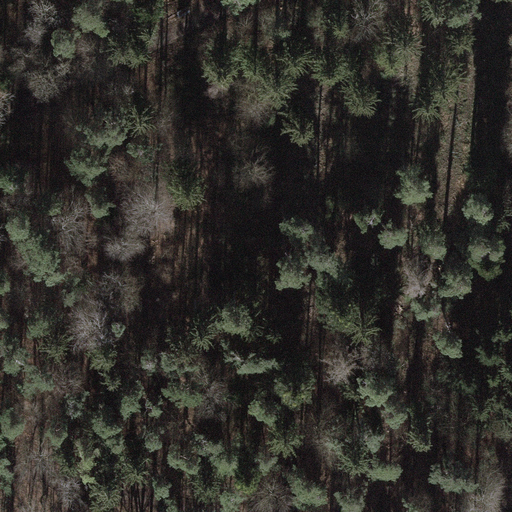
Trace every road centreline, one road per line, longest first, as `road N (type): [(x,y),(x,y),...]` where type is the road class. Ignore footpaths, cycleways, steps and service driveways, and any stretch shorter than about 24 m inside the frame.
road 1 (track): [(233,0),(0,118)]
road 2 (track): [(26,460),(183,511)]
